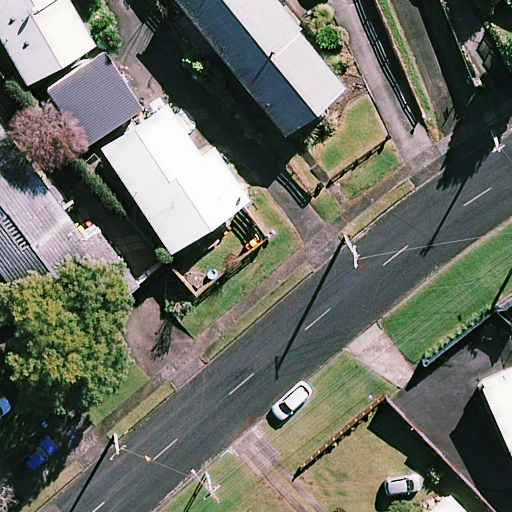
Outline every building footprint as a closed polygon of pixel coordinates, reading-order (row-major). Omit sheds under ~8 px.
[(0,0),(0,35),(25,79),(92,40),(69,0),(0,0)] [(180,0),(280,129),(341,82),(277,0),(180,0)] [(137,105),(102,50),(43,87),(78,143),(137,105)] [(198,153),(163,101),(99,143),(168,247),(245,197),(210,145),(198,153)] [(73,257),(108,303),(153,269),(90,187),(61,209),(0,130),(0,266),(22,296),(73,257)] [(511,368),(479,382),(511,457),(511,368)] [(466,511),(446,491),(424,511),(466,511)]
